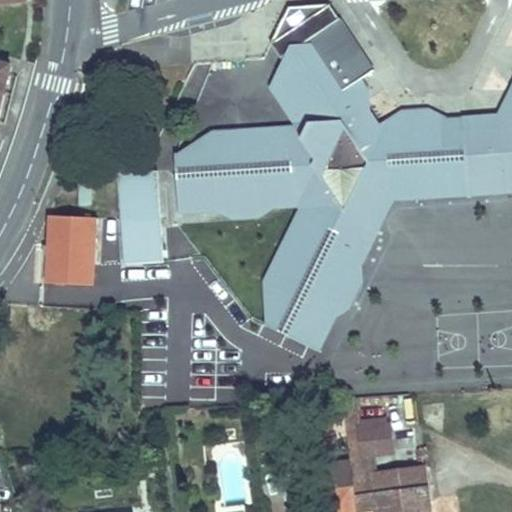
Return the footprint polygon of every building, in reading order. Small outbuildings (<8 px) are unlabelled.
[(511,131),(469,136),(469,140),(472,161),(450,152),(447,130),(427,120),(428,107),(416,107),(408,108),(383,122),(362,98),(373,90),(360,74),(372,66),(330,3),(290,6),(271,42),(287,66),(286,82),(288,82),(317,121),(306,138),(270,140),(249,128),(231,144),(211,131),(193,143),(195,166),(179,176),(181,212),(205,212),(219,200),(233,204),(233,208),(237,208),(238,215),(258,217),(278,205),(303,205),(307,211),(308,233),(287,250),(290,271),(267,282),(269,306),(288,313),(288,333),(324,350),(328,341),(333,335),(330,313),(345,300),(357,305),(366,288),(364,268),(398,200),(411,203),(433,191),(450,202),(474,202),(474,205),(511,200),(511,131)] [(448,116),(428,107),(427,120),(447,130),(448,116)] [(469,140),(447,130),(450,152),(472,161),(469,140)] [(177,153),(179,176),(195,166),(193,143),(177,153)] [(162,260),(159,170),(121,171),(123,261),(162,260)] [(96,217),(52,215),(49,283),(95,284),(96,217)] [(288,313),(269,306),(270,326),(288,333),(288,313)] [(189,371),(191,343),(160,341),(158,369),(189,371)] [(350,457),(392,456),(391,421),(349,421),(350,457)] [(357,511),(356,497),(353,484),(325,488),(327,511),(357,511)] [(356,497),(357,511),(429,511),(427,489),(356,497)]
